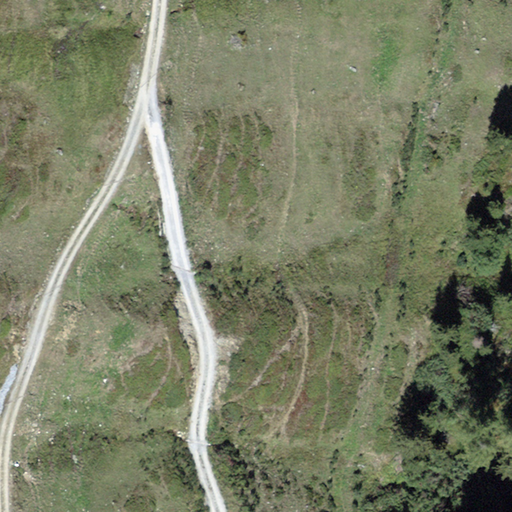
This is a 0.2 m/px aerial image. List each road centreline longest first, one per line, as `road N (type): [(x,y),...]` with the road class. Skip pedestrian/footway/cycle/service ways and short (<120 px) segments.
road 1 (track): [(161,0),(155,95),(87,237),(62,261),(11,418),(5,511)]
road 2 (track): [(155,95),(178,191),(186,276),(217,330),(207,451),(226,511)]
